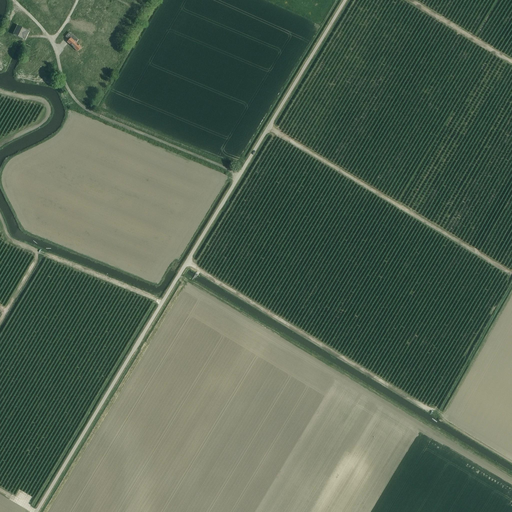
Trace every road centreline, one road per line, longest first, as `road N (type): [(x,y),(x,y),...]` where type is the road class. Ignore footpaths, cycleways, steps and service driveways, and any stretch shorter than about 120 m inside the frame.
road 1 (unclassified): [(37,511),(239,175)]
road 2 (unclassified): [(239,175),(84,110),(63,79),(52,41)]
road 3 (unclassified): [(239,175),(345,0)]
